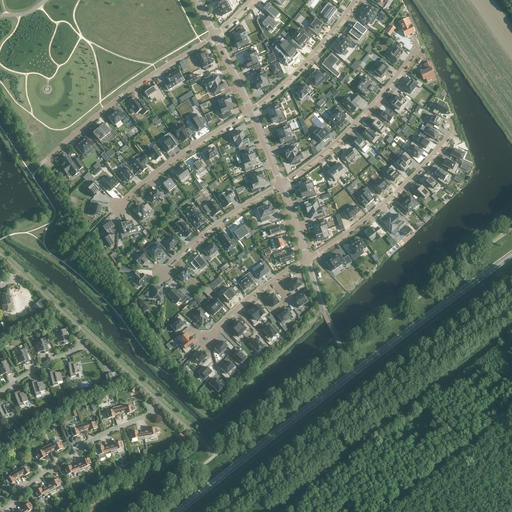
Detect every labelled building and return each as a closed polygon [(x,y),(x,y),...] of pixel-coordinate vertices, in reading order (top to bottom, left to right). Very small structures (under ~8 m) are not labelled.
[(216,5),(216,6),(218,9),(220,13),(222,16),(222,17),(222,16),(231,12),(231,11),(226,1),(228,0),(217,0),(216,1),(218,4),(216,5)] [(310,0),(305,5),(311,11),(319,2),(317,0),(310,0)] [(374,0),(374,1),(373,1),(373,0),(371,2),(372,2),(373,1),(379,5),(378,6),(383,9),(383,10),(389,0),(374,0)] [(327,4),(319,14),(328,21),(336,11),(327,4)] [(360,17),(359,18),(360,18),(368,24),(369,23),(368,23),(369,23),(372,25),(374,21),(372,19),(374,15),(382,21),(386,17),(380,13),(378,16),(375,14),(377,12),(377,11),(376,11),(368,6),(369,6),(368,5),(368,6),(360,17)] [(267,9),(266,11),(270,15),(268,17),(273,21),(275,19),(279,15),(279,14),(278,13),(270,6),(267,9)] [(266,19),(262,24),(263,25),(267,28),(268,27),(269,26),(269,27),(273,30),(277,26),(278,25),(273,21),(268,17),(266,19)] [(316,19),(308,28),(317,36),(321,31),(319,29),(323,25),(316,19)] [(401,28),(402,28),(403,30),(402,30),(405,37),(414,32),(412,27),(410,28),(406,20),(399,23),(401,28)] [(359,41),(366,31),(357,23),(349,33),(359,41)] [(391,25),(385,33),(389,36),(394,28),(391,25)] [(239,33),(233,36),(236,42),(245,37),(245,38),(247,37),(242,26),(237,29),(239,33)] [(292,41),(302,50),(305,46),(303,45),(306,42),(307,44),(310,40),(300,30),(299,31),(297,34),(299,36),(296,39),(295,37),(294,39),(293,39),(292,41)] [(236,42),(235,42),(238,49),(243,46),(244,49),(249,46),(245,38),(245,37),(236,42)] [(275,49),(274,49),(275,49),(278,54),(279,53),(284,58),(283,59),(286,62),(285,63),(288,67),(289,66),(289,67),(292,64),(292,63),(293,62),(292,61),(298,55),(295,52),(296,51),(293,49),(292,50),(289,46),(289,45),(287,43),(287,44),(283,41),(284,40),(282,39),(279,42),(280,43),(277,47),(276,47),(275,48),(275,49)] [(344,39),(335,49),(341,55),(343,53),(345,56),(348,52),(346,50),(350,46),(353,49),(356,45),(351,41),(349,43),(344,39)] [(391,52),(387,58),(388,59),(391,62),(391,61),(395,64),(395,63),(396,63),(397,62),(398,61),(398,60),(399,59),(398,58),(400,55),(401,55),(404,51),(397,46),(394,50),(395,50),(392,53),(391,52)] [(249,54),(243,56),(246,62),(246,63),(256,58),(259,57),(256,51),(254,51),(253,49),(248,51),(249,54)] [(207,57),(208,57),(207,57),(205,52),(204,52),(198,56),(197,56),(203,68),(203,69),(204,68),(206,71),(209,69),(207,66),(211,65),(211,64),(209,60),(209,59),(209,60),(207,57)] [(324,62),(321,65),(337,78),(340,75),(332,68),(335,65),(337,66),(341,63),(331,54),(326,60),(326,59),(324,61),(324,62)] [(246,62),(245,63),(248,69),(253,67),(254,70),(261,67),(256,58),(246,63),(246,62)] [(375,72),(374,73),(375,73),(380,77),(381,78),(381,77),(388,69),(388,68),(385,66),(387,63),(382,59),(380,62),(382,63),(375,72)] [(277,62),(270,66),(274,75),(281,71),(277,62)] [(430,62),(424,65),(426,71),(420,73),(423,80),(426,79),(428,83),(432,81),(430,77),(433,76),(431,72),(434,71),(430,62)] [(258,75),(253,77),(256,83),(267,78),(263,69),(257,72),(258,75)] [(178,70),(166,77),(169,82),(164,85),(168,91),(177,85),(175,82),(182,77),(178,70)] [(308,79),(307,79),(308,80),(315,86),(316,85),(318,87),(321,84),(319,82),(323,78),(326,82),(330,78),(324,73),(322,75),(317,70),(316,70),(313,74),(311,76),(308,79)] [(195,78),(192,73),(187,76),(189,81),(195,78)] [(345,73),(338,82),(341,85),(349,76),(345,73)] [(206,83),(203,84),(206,90),(209,89),(221,83),(220,83),(217,77),(212,80),(210,75),(204,78),(206,83)] [(256,83),(255,84),(258,90),(263,88),(264,90),(269,88),(268,85),(270,84),(267,78),(256,83)] [(362,84),(358,89),(367,97),(371,92),(372,93),(375,90),(374,89),(377,86),(368,78),(365,81),(364,80),(361,83),(362,84)] [(411,79),(404,89),(410,94),(417,86),(420,88),(423,85),(417,81),(415,83),(411,79)] [(221,83),(209,89),(211,88),(215,97),(220,94),(219,92),(224,89),(221,83)] [(156,85),(145,93),(148,98),(149,97),(151,100),(158,96),(161,100),(164,98),(156,85)] [(299,91),(296,94),(298,97),(297,98),(301,101),(308,94),(310,96),(313,93),(308,87),(307,88),(304,85),(301,88),(300,90),(299,89),(298,90),(299,91)] [(349,98),(343,104),(352,113),(359,107),(355,104),(357,102),(357,103),(360,100),(355,95),(350,99),(349,98)] [(398,96),(394,100),(404,108),(407,110),(411,105),(408,103),(410,101),(405,97),(403,100),(398,96)] [(231,103),(228,97),(222,100),(221,97),(214,100),(218,109),(217,109),(217,110),(231,103)] [(149,111),(141,100),(138,102),(135,98),(128,103),(132,109),(130,111),(132,114),(135,112),(136,114),(140,111),(143,115),(149,111)] [(394,100),(391,105),(396,109),(394,111),(399,115),(404,108),(394,100)] [(230,104),(231,104),(231,103),(217,110),(220,116),(221,115),(223,119),(231,116),(229,112),(232,110),(230,104)] [(284,112),(280,103),(273,106),(274,108),(268,111),(271,117),(282,112),(283,112),(284,112)] [(432,113),(437,115),(439,112),(445,115),(448,109),(437,103),(432,113)] [(338,111),(330,119),(339,127),(342,123),(341,122),(345,118),(341,114),(343,112),(338,107),(336,109),(338,111)] [(118,111),(109,118),(111,121),(110,122),(113,125),(114,124),(114,125),(121,120),(123,123),(128,119),(124,113),(121,115),(118,111)] [(385,111),(381,116),(389,123),(393,118),(395,119),(397,116),(392,112),(390,115),(385,111)] [(280,124),(286,121),(283,112),(282,112),(271,117),(270,117),(273,124),(279,121),(280,124)] [(193,117),(189,120),(197,133),(202,130),(204,128),(203,125),(206,123),(202,118),(199,120),(196,115),(195,114),(192,116),(193,117)] [(432,116),(429,122),(439,127),(442,121),(432,116)] [(376,120),(372,126),(382,134),(389,126),(384,122),(382,125),(376,120)] [(282,126),(283,129),(277,131),(280,137),(280,138),(290,133),(292,133),(289,123),(282,126)] [(186,131),(182,124),(178,127),(176,124),(173,127),(174,129),(173,130),(177,137),(179,136),(183,142),(189,138),(185,132),(186,131)] [(426,127),(422,133),(434,140),(438,134),(431,130),(433,127),(427,124),(425,127),(426,127)] [(117,136),(110,127),(107,129),(104,125),(100,128),(99,126),(95,129),(97,131),(93,134),(100,142),(102,144),(106,140),(104,138),(110,133),(114,138),(117,136)] [(368,129),(363,134),(373,144),(381,137),(376,132),(374,135),(368,129)] [(325,130),(317,137),(321,142),(330,135),(325,130)] [(166,141),(161,144),(168,153),(179,145),(170,132),(164,137),(166,141)] [(235,132),(228,135),(232,143),(246,138),(246,137),(245,138),(242,132),(237,134),(236,134),(235,132)] [(288,144),(294,142),(290,133),(280,138),(280,137),(278,138),(281,144),(287,142),(288,144)] [(420,133),(415,141),(426,149),(429,144),(423,139),(425,137),(420,133)] [(93,146),(86,138),(76,147),(83,155),(85,154),(87,156),(90,153),(88,151),(93,146)] [(234,143),(232,144),(234,150),(237,148),(237,149),(238,148),(239,151),(244,149),(243,146),(248,144),(246,138),(232,143),(232,144),(234,143)] [(359,138),(354,143),(365,154),(369,149),(368,148),(371,145),(366,141),(364,143),(359,138)] [(411,145),(407,150),(417,158),(422,153),(415,148),(417,146),(412,142),(410,144),(411,145)] [(150,155),(153,159),(154,158),(156,161),(159,159),(161,158),(161,157),(157,151),(160,149),(156,144),(148,150),(151,155),(150,155)] [(298,154),(296,148),(293,149),(292,146),(287,148),(288,151),(284,152),(287,159),(288,158),(299,154),(298,154)] [(212,165),(209,161),(218,155),(214,148),(204,154),(208,160),(205,162),(208,167),(209,167),(212,165)] [(350,150),(342,157),(348,163),(358,153),(354,149),(351,151),(350,150)] [(453,149),(451,156),(457,158),(456,161),(462,164),(463,161),(463,160),(465,154),(461,153),(462,151),(458,149),(457,151),(453,149)] [(402,150),(396,156),(399,159),(408,168),(412,164),(407,159),(409,157),(405,152),(404,153),(402,150)] [(238,155),(242,163),(254,158),(252,152),(247,154),(246,154),(245,152),(238,155)] [(288,158),(291,164),(294,163),(295,166),(301,163),(300,161),(303,159),(301,153),(298,154),(299,154),(288,158)] [(139,159),(132,164),(140,174),(147,168),(144,165),(148,162),(143,157),(140,160),(139,159)] [(69,158),(63,162),(66,166),(64,168),(67,172),(69,171),(73,177),(76,175),(77,175),(77,174),(79,173),(77,170),(78,169),(79,170),(83,167),(78,160),(74,163),(73,164),(69,158)] [(255,158),(254,158),(242,163),(245,172),(252,170),(251,167),(252,167),(256,165),(253,159),(255,158)] [(399,159),(392,165),(397,169),(399,167),(404,172),(408,168),(399,159)] [(446,159),(443,166),(449,169),(448,171),(454,174),(458,165),(446,159)] [(196,160),(192,162),(195,167),(194,168),(197,174),(200,172),(201,174),(206,171),(204,168),(207,166),(202,160),(200,161),(199,161),(198,162),(196,160)] [(122,170),(119,172),(124,177),(123,178),(126,181),(126,180),(129,182),(130,183),(132,181),(132,180),(134,178),(130,173),(133,171),(125,162),(120,167),(122,170)] [(338,163),(332,168),(340,177),(348,170),(343,165),(341,167),(338,163)] [(460,170),(467,174),(470,168),(463,165),(460,170)] [(391,166),(385,172),(394,182),(399,177),(394,172),(396,170),(391,166)] [(189,176),(184,168),(180,171),(178,172),(179,172),(175,175),(176,176),(173,178),(176,182),(179,180),(180,182),(186,178),(187,180),(191,178),(189,176)] [(332,168),(327,173),(331,177),(329,179),(331,181),(333,179),(335,182),(340,177),(332,168)] [(438,168),(434,174),(439,177),(437,180),(443,184),(448,175),(438,168)] [(249,184),(249,185),(263,179),(260,173),(254,175),(253,173),(246,175),(250,184),(249,184)] [(115,187),(118,184),(112,178),(105,185),(100,180),(97,183),(99,185),(106,191),(108,189),(110,192),(113,189),(115,187)] [(429,178),(425,182),(429,186),(427,189),(432,193),(438,186),(429,178)] [(163,184),(169,192),(176,187),(170,179),(163,184)] [(259,188),(264,186),(262,180),(263,179),(249,185),(252,193),(259,191),(258,188),(259,188)] [(314,187),(312,181),(309,181),(309,179),(303,181),(304,183),(299,185),(301,191),(301,192),(313,187),(313,188),(314,187)] [(372,186),(370,188),(374,193),(376,191),(380,195),(383,192),(386,189),(389,187),(390,186),(389,186),(384,180),(383,180),(374,188),(372,186)] [(93,183),(86,190),(93,198),(96,195),(96,196),(97,195),(98,194),(99,194),(98,193),(101,191),(97,187),(99,185),(97,183),(96,181),(93,183)] [(352,183),(346,188),(351,195),(354,192),(352,189),(355,187),(352,183)] [(309,199),(316,197),(313,188),(313,187),(301,192),(301,191),(300,192),(302,198),(309,196),(309,199)] [(366,187),(362,191),(364,194),(360,197),(364,201),(362,203),(365,207),(373,200),(369,195),(371,193),(366,187)] [(421,187),(416,191),(421,197),(419,199),(423,203),(426,201),(425,200),(430,195),(421,187)] [(151,194),(148,197),(147,198),(150,201),(151,200),(153,203),(159,198),(161,200),(165,197),(161,192),(159,194),(157,191),(152,194),(151,194)] [(225,193),(219,198),(225,208),(232,203),(229,200),(234,196),(230,191),(226,195),(225,193)] [(410,199),(409,198),(405,202),(412,209),(419,203),(412,197),(410,199)] [(91,216),(99,217),(102,206),(97,205),(97,202),(91,200),(90,203),(93,204),(91,216)] [(320,208),(318,202),(317,202),(316,200),(311,202),(312,204),(305,206),(308,213),(309,213),(320,208)] [(211,210),(214,215),(221,211),(214,202),(208,206),(207,204),(203,207),(207,213),(211,210)] [(412,209),(405,202),(401,206),(401,207),(399,209),(406,215),(412,209)] [(135,211),(134,212),(142,221),(149,215),(150,217),(155,213),(148,205),(144,209),(142,207),(139,209),(139,208),(138,209),(137,208),(134,210),(135,211)] [(192,206),(184,212),(197,229),(206,222),(192,206)] [(270,206),(257,210),(261,219),(260,219),(261,223),(270,220),(269,216),(273,214),(274,213),(273,210),(272,210),(270,206)] [(345,215),(349,221),(353,217),(354,217),(355,216),(356,216),(356,215),(360,212),(355,206),(345,215)] [(318,219),(325,217),(321,208),(320,208),(309,213),(311,219),(317,217),(318,219)] [(384,224),(391,232),(395,228),(397,230),(404,223),(398,215),(393,219),(393,220),(392,219),(392,220),(391,221),(391,220),(391,221),(390,221),(389,220),(384,224)] [(114,245),(115,235),(111,230),(115,227),(111,222),(110,222),(107,218),(101,224),(103,227),(102,227),(108,236),(104,239),(110,248),(114,245)] [(320,225),(314,227),(316,233),(316,234),(326,230),(327,230),(328,230),(324,220),(319,222),(320,225)] [(132,221),(126,223),(130,236),(139,233),(137,227),(134,228),(132,221)] [(123,231),(120,232),(122,238),(130,236),(126,223),(121,225),(123,231)] [(186,238),(188,236),(188,237),(191,235),(190,234),(192,232),(184,223),(181,226),(181,225),(180,226),(177,223),(173,227),(178,233),(180,231),(186,238)] [(273,224),(264,228),(265,231),(267,237),(280,233),(277,226),(274,227),(273,224)] [(243,227),(234,233),(240,242),(249,235),(243,227)] [(371,234),(367,236),(371,241),(372,243),(376,240),(377,241),(382,237),(380,234),(381,234),(377,229),(375,230),(374,230),(370,233),(371,234)] [(315,234),(317,240),(321,239),(322,242),(328,239),(327,237),(329,236),(327,230),(326,230),(316,234),(316,233),(315,234)] [(226,249),(227,249),(227,250),(231,247),(232,249),(238,245),(233,239),(230,241),(226,235),(220,239),(224,246),(223,246),(226,249)] [(281,236),(273,239),(276,250),(285,247),(283,243),(281,236)] [(175,246),(178,243),(172,237),(164,244),(161,241),(159,244),(165,250),(167,248),(170,250),(173,247),(174,246),(175,246)] [(360,240),(349,248),(352,253),(349,255),(353,261),(364,253),(362,250),(366,248),(360,240)] [(154,247),(148,253),(151,255),(150,256),(152,258),(153,258),(154,258),(162,251),(158,247),(160,245),(156,242),(153,245),(154,247)] [(204,251),(206,254),(204,256),(208,262),(211,260),(209,257),(217,251),(212,244),(209,247),(207,249),(204,251)] [(139,249),(136,253),(138,255),(133,260),(132,261),(135,264),(136,263),(139,266),(141,264),(143,265),(146,262),(144,261),(146,259),(140,253),(142,251),(139,249)] [(283,252),(273,256),(277,266),(292,260),(289,253),(284,255),(283,252)] [(207,260),(202,255),(199,256),(196,258),(193,260),(194,261),(191,264),(196,270),(199,267),(202,270),(205,268),(205,267),(208,264),(206,261),(207,260)] [(327,263),(326,263),(327,264),(332,271),(332,272),(333,271),(344,264),(346,266),(352,262),(347,256),(342,259),(339,255),(338,255),(334,258),(331,260),(327,263)] [(261,263),(252,269),(254,273),(259,280),(268,273),(268,272),(272,270),(268,266),(264,261),(261,263)] [(183,282),(191,274),(193,276),(195,274),(191,270),(189,272),(186,269),(178,277),(183,282)] [(148,279),(142,274),(140,276),(136,272),(132,276),(135,280),(135,281),(140,286),(148,279)] [(241,282),(238,284),(243,291),(244,291),(253,284),(254,283),(253,283),(251,280),(253,278),(249,273),(239,281),(241,282)] [(297,280),(287,286),(290,290),(291,290),(292,292),(296,289),(298,291),(303,288),(301,285),(301,286),(297,280)] [(216,282),(212,286),(216,290),(220,286),(216,282)] [(203,291),(208,296),(212,292),(208,287),(203,291)] [(222,296),(228,303),(229,303),(228,303),(237,295),(236,294),(239,291),(235,287),(232,289),(231,288),(222,296)] [(161,289),(154,288),(154,290),(151,290),(145,296),(153,297),(153,299),(161,300),(161,289)] [(174,289),(167,295),(176,304),(180,300),(183,303),(187,298),(179,290),(177,292),(174,289)] [(295,302),(294,302),(294,303),(295,303),(296,305),(298,308),(298,309),(299,308),(307,303),(308,302),(307,302),(304,296),(303,296),(302,297),(301,294),(295,298),(297,300),(295,302)] [(9,295),(2,297),(3,302),(2,303),(3,312),(7,311),(8,311),(9,310),(9,309),(13,308),(12,301),(10,301),(9,295)] [(270,296),(266,298),(272,307),(279,303),(278,302),(280,300),(277,295),(274,297),(273,295),(271,296),(270,296)] [(217,301),(208,309),(208,310),(213,315),(213,316),(214,315),(217,312),(219,310),(223,307),(223,306),(217,301),(217,300),(217,301)] [(38,304),(33,308),(39,315),(44,310),(38,304)] [(258,305),(253,309),(261,319),(268,314),(265,309),(262,311),(258,305)] [(200,308),(197,310),(199,312),(194,317),(202,325),(203,323),(204,323),(207,320),(202,314),(204,312),(200,308)] [(249,312),(249,313),(253,318),(250,320),(254,325),(257,323),(256,321),(260,317),(261,319),(253,309),(252,310),(249,312)] [(278,317),(277,317),(278,317),(282,323),(285,320),(286,321),(289,319),(288,318),(291,316),(293,318),(296,316),(292,311),(289,313),(287,310),(278,317)] [(171,326),(171,327),(175,332),(175,333),(176,332),(178,330),(179,330),(181,328),(184,326),(184,325),(182,323),(184,321),(180,316),(178,318),(179,320),(171,326)] [(239,321),(234,325),(242,334),(242,333),(246,329),(247,331),(249,329),(245,324),(243,326),(239,321)] [(234,326),(230,330),(235,335),(233,337),(237,342),(240,339),(238,338),(242,334),(234,325),(234,326)] [(266,330),(264,331),(267,335),(265,337),(269,342),(272,340),(271,339),(276,334),(269,326),(265,329),(266,330)] [(66,329),(64,330),(61,330),(61,333),(56,334),(58,343),(65,342),(65,344),(69,343),(66,329)] [(180,336),(175,340),(180,347),(191,338),(190,337),(188,335),(187,334),(182,338),(180,336)] [(191,338),(180,347),(186,354),(191,350),(189,347),(194,343),(191,338)] [(45,339),(40,340),(41,342),(36,344),(38,353),(45,351),(45,353),(49,352),(45,339)] [(254,340),(250,344),(258,352),(263,347),(262,346),(264,344),(260,339),(258,341),(256,339),(254,341),(254,340)] [(215,349),(214,349),(215,350),(220,354),(220,355),(220,354),(227,347),(231,350),(233,348),(227,342),(225,344),(223,342),(222,341),(222,342),(220,344),(219,344),(219,345),(218,346),(217,346),(217,347),(215,349)] [(21,353),(16,355),(19,364),(26,362),(26,364),(30,363),(26,351),(29,350),(27,346),(25,347),(25,349),(20,351),(21,353)] [(233,356),(234,356),(235,358),(234,358),(237,361),(238,360),(241,364),(246,359),(246,358),(245,358),(248,355),(243,351),(241,353),(239,351),(238,351),(237,353),(236,353),(234,356),(233,356)] [(197,352),(192,356),(194,358),(193,359),(199,365),(206,357),(203,353),(202,354),(201,352),(199,354),(197,352)] [(6,361),(1,363),(2,365),(0,365),(0,375),(0,376),(7,373),(8,375),(11,374),(6,361)] [(221,369),(221,370),(222,370),(224,372),(222,374),(227,380),(227,379),(229,377),(227,375),(232,370),(234,367),(229,362),(226,365),(226,364),(226,365),(224,367),(222,369),(221,369)] [(81,373),(79,364),(72,365),(72,363),(68,363),(71,378),(76,377),(75,374),(81,373)] [(202,367),(198,372),(200,374),(199,375),(204,380),(205,380),(204,380),(212,373),(212,372),(207,367),(206,367),(204,369),(202,367)] [(63,381),(61,372),(54,374),(53,372),(49,372),(53,386),(58,385),(58,383),(63,381)] [(213,380),(210,384),(212,386),(211,387),(214,389),(218,392),(223,387),(225,389),(227,386),(222,380),(219,383),(215,379),(213,381),(213,380)] [(45,391),(42,382),(36,384),(35,381),(31,383),(36,396),(41,395),(40,392),(45,391)] [(134,385),(130,390),(133,393),(135,392),(137,394),(140,391),(134,385)] [(28,401),(25,392),(18,395),(18,393),(14,394),(19,407),(24,405),(23,403),(28,401)] [(12,413),(8,404),(2,407),(1,405),(0,404),(0,411),(3,419),(8,417),(7,415),(12,413)] [(125,405),(119,407),(120,414),(126,413),(127,414),(134,412),(134,411),(135,411),(135,410),(135,409),(135,408),(134,407),(133,407),(132,406),(126,407),(125,405)] [(120,414),(119,407),(112,408),(113,410),(106,412),(108,418),(115,417),(114,415),(120,414)] [(88,422),(82,424),(84,431),(90,429),(91,431),(98,428),(95,422),(89,424),(88,422)] [(84,431),(82,424),(75,427),(75,425),(70,427),(70,428),(65,430),(68,438),(72,436),(72,437),(79,435),(79,433),(84,431)] [(150,431),(143,432),(145,439),(151,438),(151,436),(158,435),(157,433),(158,433),(159,433),(159,432),(159,431),(159,430),(158,430),(158,429),(157,429),(156,428),(149,429),(150,431)] [(138,440),(145,439),(143,432),(137,433),(137,431),(130,433),(131,439),(138,438),(138,440)] [(186,437),(180,431),(176,436),(182,441),(186,437)] [(115,445),(109,447),(111,454),(118,452),(117,450),(124,448),(122,441),(115,443),(115,445)] [(53,443),(47,446),(50,453),(56,450),(57,451),(63,448),(60,442),(54,445),(53,443)] [(50,453),(47,446),(41,449),(42,451),(36,454),(37,455),(36,456),(35,457),(36,458),(37,459),(38,459),(38,458),(39,460),(46,457),(45,455),(50,453)] [(111,454),(109,447),(103,448),(103,447),(96,449),(96,450),(95,450),(94,451),(95,455),(96,455),(98,455),(104,453),(105,456),(111,454)] [(83,463),(77,465),(80,472),(86,470),(85,467),(91,465),(89,459),(82,461),(83,463)] [(80,472),(77,465),(71,467),(71,466),(64,469),(66,475),(73,472),(74,474),(80,472)] [(21,468),(15,471),(19,477),(24,474),(25,475),(31,472),(28,466),(22,470),(21,468)] [(19,477),(15,471),(10,475),(11,477),(5,480),(6,481),(5,482),(5,483),(5,484),(5,485),(6,485),(7,485),(8,485),(9,486),(15,482),(14,481),(19,477)] [(52,484),(47,487),(50,494),(56,490),(55,488),(61,485),(58,479),(51,483),(52,484)] [(50,494),(47,487),(41,490),(41,489),(34,492),(38,498),(44,495),(45,497),(50,494)] [(24,509),(19,511),(28,511),(33,509),(29,503),(23,507),(24,509)]
